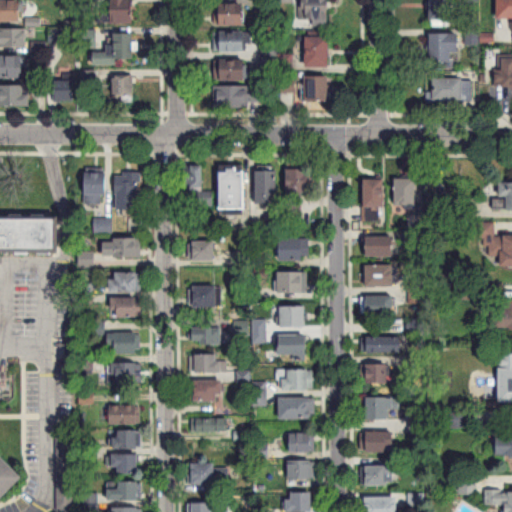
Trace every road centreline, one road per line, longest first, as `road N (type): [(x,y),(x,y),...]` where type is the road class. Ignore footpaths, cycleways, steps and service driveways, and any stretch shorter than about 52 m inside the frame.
road 1 (residential): [(0,134),(511,135)]
road 2 (residential): [(337,134),(340,511)]
road 3 (residential): [(167,511),(170,135)]
road 4 (residential): [(29,511),(47,490),(49,282)]
road 5 (residential): [(177,0),(170,135)]
road 6 (residential): [(377,0),(380,135)]
